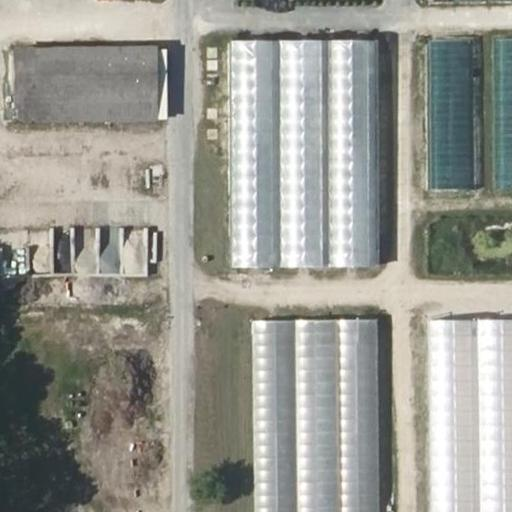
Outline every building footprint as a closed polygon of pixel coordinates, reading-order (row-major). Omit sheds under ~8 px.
[(381,41),(235,39),(232,266),(378,268),(381,41)] [(16,101),(157,100),(157,49),(15,51),(16,101)] [(157,119),(157,100),(16,101),(16,122),(157,119)] [(498,187),(511,187),(511,107),(499,107),(498,187)] [(0,270),(110,274),(111,235),(0,231),(0,270)] [(432,511),(470,511),(471,315),(433,315),(432,511)] [(379,511),(382,320),(256,319),(253,511),(379,511)]
